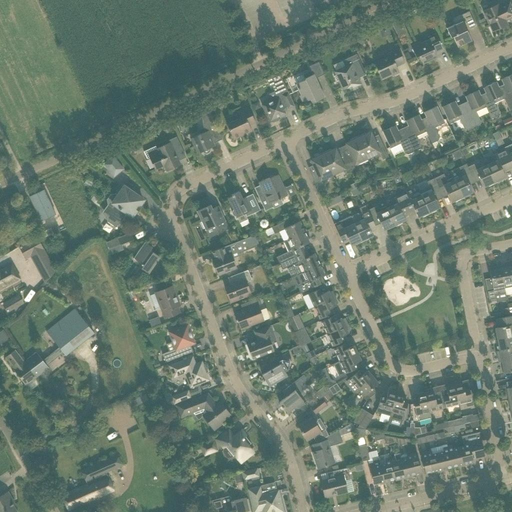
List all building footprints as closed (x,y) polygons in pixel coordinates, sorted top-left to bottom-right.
[(508,19),(511,16),(511,8),(509,3),(499,7),(498,5),(483,12),(492,32),(507,24),(505,18),(507,17),(508,19)] [(476,26),(471,17),(469,12),(454,19),(453,21),(455,25),(446,29),(451,38),(453,37),(458,48),(471,41),(467,30),(476,26)] [(443,49),(439,40),(436,34),(428,38),(429,40),(421,44),(420,42),(411,47),(416,58),(418,56),(422,64),(437,57),(435,53),(443,49)] [(404,63),(398,49),(387,54),(388,57),(374,63),(382,79),(398,72),(396,67),(404,63)] [(364,71),(360,62),(356,54),(342,61),(345,67),(334,72),(336,75),(334,76),(336,82),(338,81),(343,90),(351,86),(352,88),(361,84),(358,78),(359,78),(358,75),(364,71)] [(305,80),(296,84),(301,95),(299,96),(302,102),(304,102),(304,103),(314,98),(315,102),(324,98),(315,79),(324,74),(320,65),(319,62),(315,64),(309,66),(311,71),(303,75),(305,80)] [(261,105),(266,114),(267,113),(271,120),(279,116),(280,118),(283,117),(282,115),(285,113),(283,109),(287,108),(294,105),(288,92),(279,73),(271,77),(277,91),(275,92),(278,99),(273,101),(272,100),(261,105)] [(511,74),(501,80),(503,85),(499,87),(498,87),(504,99),(509,111),(511,109),(511,74)] [(498,87),(499,87),(496,82),(483,88),(485,93),(481,95),(480,95),(486,107),(485,107),(488,114),(491,119),(497,116),(499,113),(494,103),(504,99),(498,87)] [(480,95),(481,95),(478,90),(465,97),(467,102),(462,104),(473,128),(479,125),(480,121),(479,118),(488,114),(485,107),(486,107),(480,95)] [(473,128),(462,104),(457,106),(455,101),(442,107),(449,124),(460,120),(464,129),(467,130),(473,128)] [(445,123),(441,115),(437,106),(423,112),(426,118),(421,120),(426,132),(432,144),(438,141),(439,137),(435,128),(445,123)] [(255,123),(251,114),(248,107),(237,112),(240,118),(226,124),(229,131),(233,140),(252,131),(249,126),(255,123)] [(222,139),(218,130),(208,110),(201,113),(204,133),(203,133),(195,136),(195,137),(190,139),(193,145),(197,154),(202,152),(203,153),(204,154),(205,154),(207,154),(208,154),(209,153),(210,152),(210,151),(210,150),(210,148),(215,146),(213,143),(222,139)] [(421,120),(419,115),(405,121),(408,126),(403,128),(414,152),(420,149),(421,146),(417,136),(426,132),(421,120)] [(393,127),(382,132),(386,141),(390,149),(391,148),(394,154),(403,150),(404,153),(408,155),(414,152),(403,128),(398,130),(396,125),(393,127)] [(495,133),(499,145),(504,143),(500,131),(495,133)] [(365,133),(357,137),(367,158),(379,153),(382,160),(388,157),(387,153),(383,144),(377,147),(370,132),(366,134),(365,133)] [(174,151),(182,148),(176,137),(169,141),(170,143),(156,149),(155,147),(144,152),(147,159),(149,157),(155,170),(164,166),(166,171),(180,164),(174,151)] [(367,158),(357,137),(349,140),(350,142),(346,144),(353,160),(348,162),(352,170),(357,167),(356,164),(367,158)] [(511,144),(499,150),(500,152),(506,164),(509,170),(511,169),(511,144)] [(330,149),(322,153),(332,175),(344,169),(346,173),(352,170),(348,162),(343,164),(335,149),(331,151),(330,149)] [(509,170),(506,164),(500,152),(490,156),(492,163),(487,165),(495,183),(502,180),(501,179),(505,177),(503,173),(509,170)] [(332,175),(322,153),(314,157),(315,158),(311,160),(318,176),(312,179),(319,192),(325,189),(320,180),(332,175)] [(123,169),(113,157),(104,164),(114,177),(123,169)] [(495,183),(487,165),(482,167),(478,162),(468,167),(473,179),(479,177),(484,187),(488,185),(488,187),(495,183)] [(473,179),(468,167),(466,164),(449,172),(452,178),(454,180),(462,199),(469,196),(468,194),(472,193),(468,182),(473,179)] [(462,199),(454,180),(452,178),(447,180),(443,174),(433,179),(440,195),(446,192),(451,203),(455,201),(455,202),(462,199)] [(269,178),(258,183),(264,194),(258,197),(265,211),(273,207),(271,203),(287,195),(279,177),(276,178),(275,176),(269,179),(269,178)] [(440,195),(433,179),(426,182),(428,186),(418,191),(419,192),(421,196),(429,214),(436,211),(436,210),(439,208),(435,197),(440,195)] [(138,205),(142,199),(124,186),(118,195),(115,194),(110,195),(106,200),(107,205),(112,208),(106,217),(107,222),(114,226),(119,225),(127,214),(132,217),(137,211),(138,211),(141,207),(138,205)] [(42,189),(27,196),(38,219),(53,213),(42,189)] [(429,214),(421,196),(419,192),(413,195),(410,191),(400,195),(410,216),(416,213),(418,218),(422,216),(422,217),(429,214)] [(260,210),(253,194),(245,198),(245,199),(242,200),(239,192),(231,195),(232,196),(228,198),(233,210),(232,211),(232,213),(233,215),(234,216),(237,216),(237,217),(245,214),(246,217),(260,210)] [(410,216),(400,195),(390,200),(391,206),(387,208),(395,227),(402,223),(401,222),(405,220),(404,219),(410,216)] [(229,229),(224,217),(218,206),(212,209),(210,205),(196,211),(205,230),(214,226),(218,234),(229,229)] [(376,229),(373,223),(367,210),(365,206),(359,209),(361,213),(358,215),(358,213),(351,216),(351,218),(362,242),(369,239),(368,238),(372,236),(370,232),(376,229)] [(395,227),(387,208),(386,206),(380,209),(377,206),(367,210),(373,223),(379,220),(384,231),(388,229),(388,230),(395,227)] [(362,242),(351,218),(351,216),(350,216),(343,220),(334,224),(343,244),(343,243),(348,241),(351,246),(355,244),(355,245),(362,242)] [(299,221),(291,225),(284,228),(289,239),(304,232),(299,221)] [(281,231),(278,224),(271,227),(274,234),(281,231)] [(51,228),(42,232),(44,238),(53,234),(51,228)] [(306,251),(304,245),(309,243),(304,232),(289,239),(283,241),(288,252),(276,257),(279,263),(283,262),(298,255),(306,251)] [(134,240),(131,233),(106,243),(108,249),(134,240)] [(236,268),(231,254),(238,251),(236,244),(239,243),(243,252),(259,245),(255,235),(212,252),(214,259),(211,260),(217,275),(227,272),(236,268)] [(44,283),(55,272),(36,238),(19,247),(26,259),(30,257),(44,283)] [(152,247),(145,242),(133,258),(141,264),(141,265),(142,266),(143,265),(144,265),(141,269),(149,274),(160,257),(150,250),(152,247)] [(320,265),(315,254),(309,257),(306,251),(298,255),(283,262),(279,263),(282,270),(293,265),(298,275),(320,265)] [(511,282),(511,267),(511,263),(500,265),(504,284),(511,282)] [(0,270),(0,289),(19,278),(11,264),(0,270)] [(321,284),(318,278),(324,275),(320,265),(298,275),(302,285),(298,287),(301,293),(321,284)] [(485,279),(484,279),(485,281),(487,292),(489,300),(495,298),(495,295),(505,293),(504,284),(500,265),(488,268),(491,278),(485,279)] [(248,270),(241,273),(231,276),(234,284),(224,288),(230,303),(239,299),(251,295),(247,284),(252,280),(248,270)] [(163,290),(155,293),(165,319),(170,316),(179,313),(176,303),(179,302),(172,286),(163,290)] [(314,307),(335,297),(332,291),(329,292),(328,291),(321,294),(318,289),(308,294),(314,307)] [(19,295),(2,305),(7,313),(24,303),(19,295)] [(335,305),(338,303),(335,297),(314,307),(320,319),(334,313),(332,308),(335,306),(335,305)] [(259,298),(255,299),(246,303),(248,309),(235,314),(234,313),(237,319),(235,320),(236,322),(237,321),(241,330),(241,329),(264,320),(258,305),(261,304),(259,298)] [(94,333),(74,309),(37,339),(41,345),(51,337),(66,355),(94,333)] [(344,318),(342,319),(341,318),(338,319),(336,314),(320,322),(326,334),(347,324),(344,318)] [(511,315),(496,319),(497,328),(495,328),(497,340),(511,336),(511,315)] [(160,317),(151,320),(153,326),(162,323),(160,317)] [(298,332),(292,318),(287,320),(293,334),(298,332)] [(348,333),(347,332),(350,331),(347,324),(326,334),(332,347),(347,340),(344,335),(348,333)] [(193,352),(190,345),(194,343),(187,325),(169,332),(175,349),(162,354),(165,362),(174,359),(183,355),(193,352)] [(270,326),(264,329),(254,332),(258,340),(246,345),(252,359),(274,351),(270,342),(276,340),(270,326)] [(304,344),(298,332),(293,334),(295,339),(300,346),(304,344)] [(511,348),(511,336),(497,340),(499,351),(511,348)] [(300,346),(299,346),(305,355),(306,354),(310,352),(306,344),(304,344),(300,346)] [(344,344),(335,348),(333,349),(339,361),(357,353),(354,345),(353,346),(352,345),(350,345),(348,346),(347,347),(347,348),(346,349),(344,344)] [(299,345),(291,349),(294,354),(301,351),(299,345)] [(511,359),(511,348),(499,351),(496,351),(498,363),(501,362),(511,359)] [(39,375),(27,359),(24,361),(15,350),(5,358),(14,369),(14,370),(26,385),(39,375)] [(308,359),(316,356),(313,350),(310,352),(306,354),(308,359)] [(39,375),(48,368),(36,352),(27,359),(39,375)] [(288,352),(276,359),(267,364),(270,370),(262,375),(264,379),(264,382),(266,383),(269,387),(273,384),(275,385),(276,382),(287,376),(285,372),(287,370),(287,371),(289,362),(285,361),(291,358),(288,352)] [(357,353),(339,361),(333,364),(339,377),(345,374),(346,373),(359,367),(357,362),(361,361),(357,353)] [(206,370),(206,369),(205,367),(205,366),(204,366),(203,365),(202,362),(195,364),(192,357),(183,360),(169,366),(173,378),(185,373),(190,387),(209,380),(206,373),(206,372),(206,371),(206,370)] [(511,359),(501,362),(504,373),(511,371),(511,359)] [(357,390),(373,377),(372,376),(373,375),(370,370),(368,372),(367,371),(364,373),(360,369),(350,378),(348,379),(357,390)] [(301,393),(302,389),(302,385),(305,382),(306,378),(303,375),(298,379),(282,391),(287,396),(279,402),(281,406),(282,408),(283,408),(287,413),(296,406),(298,409),(305,404),(302,401),(303,401),(298,395),(301,393)] [(378,383),(373,377),(357,390),(366,400),(367,399),(375,393),(372,389),(378,383)] [(328,389),(336,383),(335,382),(331,380),(325,384),(326,385),(328,389)] [(473,405),(470,391),(469,390),(464,391),(462,383),(461,384),(460,381),(453,382),(459,405),(466,403),(467,407),(473,405)] [(459,405),(453,382),(446,384),(447,387),(446,387),(448,395),(442,397),(445,408),(459,405)] [(341,390),(336,383),(328,389),(330,392),(333,395),(341,390)] [(319,400),(321,399),(330,392),(328,389),(326,385),(314,394),(319,400)] [(426,392),(425,392),(429,412),(443,408),(442,407),(440,397),(435,398),(433,390),(432,391),(431,388),(425,390),(426,392)] [(391,411),(396,392),(388,390),(386,398),(381,396),(378,408),(375,412),(390,416),(391,411)] [(188,391),(171,397),(170,394),(168,393),(164,395),(168,406),(174,404),(191,398),(188,391)] [(404,394),(396,392),(391,411),(390,416),(389,417),(403,421),(404,415),(405,413),(407,404),(402,402),(404,394)] [(429,412),(425,392),(416,394),(417,398),(412,399),(416,413),(416,415),(418,421),(419,421),(429,418),(431,418),(429,412)] [(207,394),(199,397),(176,406),(180,417),(203,408),(207,412),(203,416),(214,430),(222,424),(221,422),(230,415),(223,407),(222,408),(219,404),(220,403),(220,402),(216,405),(207,394)] [(326,405),(325,404),(321,399),(319,400),(310,407),(315,414),(326,405)] [(361,408),(353,421),(359,425),(367,412),(361,408)] [(373,416),(367,412),(359,425),(357,428),(364,430),(373,416)] [(470,422),(478,420),(480,420),(478,414),(469,416),(470,422)] [(311,417),(306,420),(298,425),(301,431),(300,432),(306,441),(313,437),(316,443),(319,441),(328,436),(324,429),(320,431),(311,417)] [(462,418),(454,420),(447,422),(449,427),(454,426),(463,424),(462,418)] [(449,427),(447,422),(433,426),(434,431),(443,429),(449,427)] [(419,428),(414,427),(414,423),(410,423),(410,427),(410,437),(421,434),(419,428)] [(455,432),(454,426),(449,427),(443,429),(444,432),(444,435),(455,432)] [(220,436),(216,439),(223,448),(224,448),(227,445),(234,455),(240,463),(245,459),(253,453),(248,446),(251,444),(244,436),(241,433),(242,432),(241,432),(241,431),(233,437),(228,430),(220,436)] [(329,447),(337,444),(342,442),(338,430),(328,436),(319,441),(320,442),(312,445),(315,451),(312,452),(317,469),(335,463),(329,447)] [(482,441),(480,432),(473,433),(474,440),(464,443),(464,446),(459,448),(463,466),(468,465),(467,463),(473,462),(473,459),(485,456),(481,441),(482,441)] [(204,457),(218,451),(214,440),(199,445),(204,457)] [(362,461),(369,460),(366,445),(358,447),(362,461)] [(452,467),(447,447),(443,448),(442,446),(436,447),(442,471),(447,470),(446,468),(452,467)] [(463,466),(459,448),(453,449),(452,446),(447,447),(452,467),(458,466),(458,467),(463,466)] [(442,471),(436,447),(430,448),(431,451),(426,452),(426,453),(420,454),(425,473),(437,471),(437,473),(442,471)] [(422,473),(419,463),(417,452),(406,455),(406,454),(400,455),(401,460),(405,478),(416,476),(416,474),(422,473)] [(401,460),(400,455),(400,453),(393,455),(394,458),(390,459),(395,479),(395,481),(405,478),(401,460)] [(114,490),(106,473),(121,466),(117,456),(82,471),(87,484),(61,496),(68,510),(114,490)] [(385,483),(380,465),(378,457),(372,459),(373,463),(368,464),(371,474),(373,484),(379,483),(380,485),(385,483)] [(395,479),(390,459),(385,460),(386,464),(380,465),(385,483),(389,482),(389,480),(395,479)] [(322,480),(320,481),(324,498),(348,492),(345,481),(351,479),(348,468),(334,471),(327,473),(328,479),(322,480)] [(244,480),(242,472),(234,474),(236,484),(243,482),(243,481),(244,480)] [(262,511),(281,511),(283,511),(278,490),(266,493),(267,496),(260,498),(257,487),(248,489),(253,511),(256,511),(262,511)] [(13,501),(8,492),(0,495),(0,511),(17,511),(11,502),(13,501)] [(245,511),(249,511),(247,501),(246,498),(230,502),(231,502),(221,504),(220,499),(212,501),(214,510),(219,508),(220,511),(245,511)]
